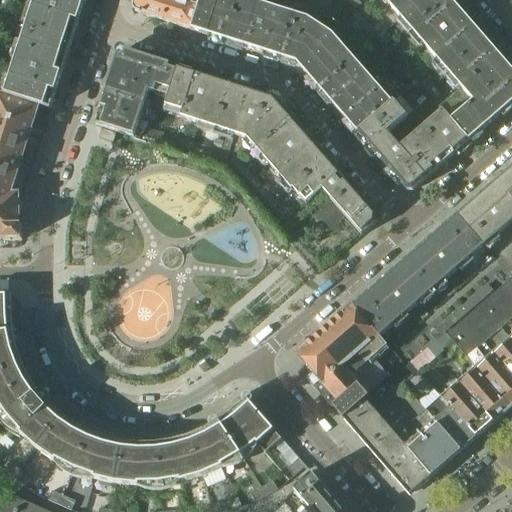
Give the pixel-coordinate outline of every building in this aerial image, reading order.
[(2,0),(0,7),(0,31),(10,0),(2,0)] [(72,43),(84,8),(86,0),(34,0),(26,27),(72,43)] [(191,31),(198,8),(185,4),(173,0),(136,0),(134,7),(137,14),(191,31)] [(225,42),(238,0),(200,0),(198,8),(191,31),(225,42)] [(281,60),(295,16),(245,0),(238,0),(225,42),(281,60)] [(361,5),(357,0),(349,0),(348,2),(355,10),(361,5)] [(402,20),(425,0),(386,0),(389,3),(388,4),(402,20)] [(482,36),(450,0),(425,0),(402,20),(444,69),(482,36)] [(355,62),(333,36),(309,20),(295,16),(281,60),(297,65),(321,92),(355,62)] [(386,34),(378,24),(372,29),(380,39),(386,34)] [(50,111),(67,60),(72,43),(26,27),(3,98),(38,109),(39,107),(50,111)] [(392,40),(386,34),(380,39),(386,46),(392,40)] [(511,106),(511,70),(482,36),(444,69),(473,103),(452,121),(470,143),(511,106)] [(139,122),(148,95),(153,97),(154,96),(151,108),(163,113),(177,69),(126,52),(119,56),(96,127),(134,139),(139,122)] [(392,104),(355,62),(321,92),(358,135),(393,105),(392,104)] [(214,132),(229,85),(177,69),(163,113),(162,116),(214,132)] [(441,96),(428,82),(422,87),(434,101),(441,96)] [(329,162),(297,126),(274,100),(229,85),(214,132),(225,136),(232,138),(238,140),(245,142),(291,194),(292,193),(293,193),(329,162)] [(38,109),(3,98),(0,96),(0,239),(3,240),(3,242),(22,241),(21,200),(19,200),(19,196),(16,196),(15,193),(12,191),(38,109)] [(401,149),(388,134),(407,117),(394,102),(392,104),(393,105),(358,135),(407,191),(414,191),(440,169),(414,138),(401,149)] [(470,143),(452,121),(444,112),(414,138),(440,169),(470,143)] [(116,135),(102,130),(99,140),(113,144),(116,135)] [(153,143),(156,135),(144,132),(141,139),(153,143)] [(160,145),(163,137),(156,135),(154,143),(160,145)] [(219,155),(166,138),(164,145),(223,164),(232,138),(225,136),(219,155)] [(239,161),(245,142),(238,140),(231,163),(273,209),(278,204),(239,161)] [(376,217),(329,162),(293,193),(305,207),(306,206),(313,200),(321,193),(331,205),(360,239),(376,225),(376,217)] [(511,178),(508,173),(457,218),(482,247),(490,241),(493,244),(504,234),(501,231),(511,221),(511,178)] [(479,256),(475,253),(482,247),(457,218),(405,263),(431,292),(439,286),(442,290),(452,281),(449,277),(464,263),(467,266),(479,256)] [(428,302),(425,298),(431,292),(405,263),(353,308),(379,337),(386,331),(390,335),(401,325),(398,321),(413,308),(416,312),(428,302)] [(511,279),(511,278),(497,291),(511,308),(511,279)] [(445,334),(493,292),(487,285),(429,335),(435,341),(426,348),(428,349),(398,375),(404,383),(452,342),(445,334)] [(511,308),(497,291),(480,306),(511,343),(511,308)] [(107,441),(91,435),(76,428),(62,418),(50,407),(51,407),(51,398),(47,394),(39,393),(38,394),(29,380),(22,366),(16,350),(13,334),(11,317),(11,306),(7,306),(6,297),(0,297),(0,424),(1,426),(3,428),(5,430),(7,431),(9,433),(13,436),(16,437),(20,438),(21,436),(37,450),(55,463),(74,473),(95,480),(116,485),(138,487),(160,487),(181,484),(202,478),(222,469),(241,458),(258,446),(266,455),(282,441),(250,405),(252,404),(252,403),(253,402),(253,401),(253,400),(253,399),(253,398),(252,397),(251,395),(249,395),(247,395),(246,395),(245,395),(243,396),(242,398),(242,399),(242,401),(242,402),(243,403),(243,404),(232,414),(218,424),(204,432),(189,439),(173,443),(156,446),(140,446),(123,445),(107,441)] [(511,343),(480,306),(462,322),(511,378),(511,343)] [(352,378),(369,364),(388,347),(379,337),(353,308),(297,357),(313,375),(308,379),(345,422),(366,403),(370,399),(352,378)] [(511,408),(511,378),(462,322),(447,335),(471,365),(470,367),(476,374),(508,412),(511,408)] [(205,363),(199,368),(204,373),(210,369),(205,363)] [(508,412),(476,374),(460,388),(493,425),(508,412)] [(493,425),(460,388),(444,402),(444,403),(476,440),(493,425)] [(446,466),(399,411),(381,390),(370,399),(366,403),(413,458),(431,479),(446,466)] [(461,453),(425,411),(414,398),(399,411),(446,466),(461,453)] [(476,440),(444,403),(444,402),(440,398),(425,411),(461,453),(476,440)] [(413,458),(366,403),(345,422),(406,493),(414,493),(431,479),(413,458)] [(294,478),(305,468),(299,460),(287,470),(294,478)] [(14,479),(20,471),(10,463),(4,471),(14,479)] [(31,479),(20,471),(14,479),(24,487),(31,479)] [(344,511),(312,476),(311,475),(302,483),(303,484),(294,491),(311,511),(312,511),(314,510),(315,511),(344,511)] [(278,491),(273,482),(261,488),(266,497),(278,491)] [(266,497),(261,488),(250,495),(255,503),(266,497)] [(60,506),(64,497),(52,492),(48,501),(60,506)] [(47,511),(10,495),(2,511),(47,511)] [(71,511),(75,502),(64,497),(60,506),(71,511)] [(227,511),(225,503),(212,506),(214,511),(227,511)]
